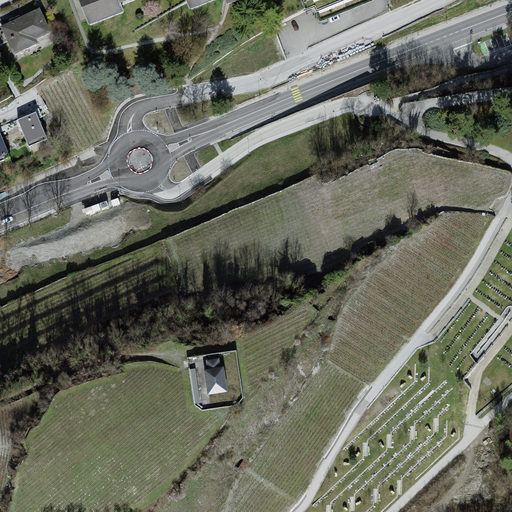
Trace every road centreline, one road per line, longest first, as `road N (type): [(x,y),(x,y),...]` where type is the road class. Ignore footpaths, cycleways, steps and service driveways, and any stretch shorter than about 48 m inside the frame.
road 1 (unclassified): [(135,110),(253,87),(440,0)]
road 2 (tertiary): [(511,11),(213,129)]
road 3 (unclassified): [(167,190),(259,136),(338,105),(413,120)]
road 4 (track): [(229,346),(107,360),(0,401)]
